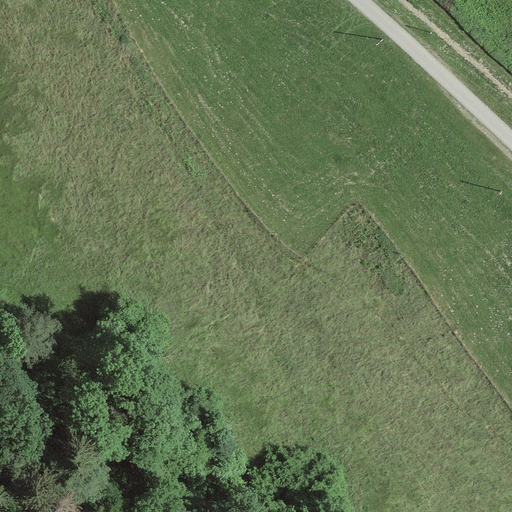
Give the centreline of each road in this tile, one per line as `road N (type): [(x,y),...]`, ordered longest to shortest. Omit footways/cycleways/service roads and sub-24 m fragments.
road 1 (track): [(86,0),(191,167),(305,417),(338,511)]
road 2 (unclassified): [(353,0),(511,141)]
